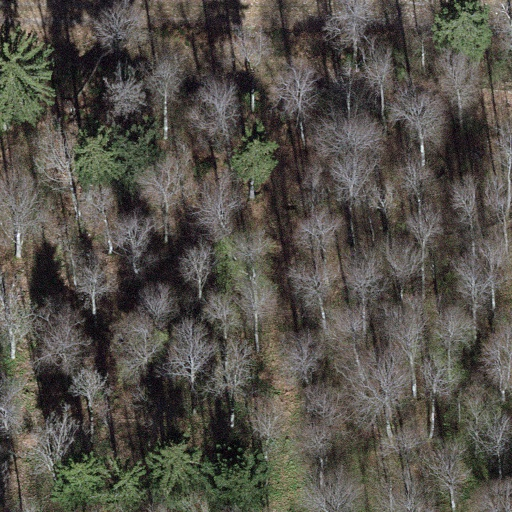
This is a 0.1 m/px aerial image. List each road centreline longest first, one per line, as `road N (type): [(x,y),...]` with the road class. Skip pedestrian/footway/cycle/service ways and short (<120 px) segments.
road 1 (track): [(0,31),(511,106)]
road 2 (track): [(0,11),(511,10)]
